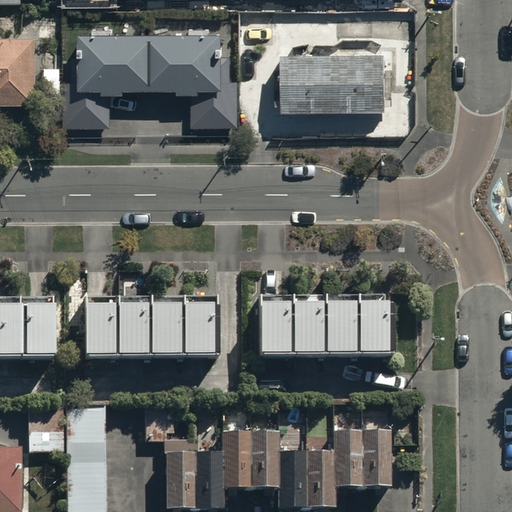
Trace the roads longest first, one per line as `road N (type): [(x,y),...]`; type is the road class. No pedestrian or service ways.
road 1 (residential): [(0,198),(447,197)]
road 2 (residential): [(447,197),(485,284),(489,511)]
road 3 (residential): [(486,0),(481,118),(447,197)]
